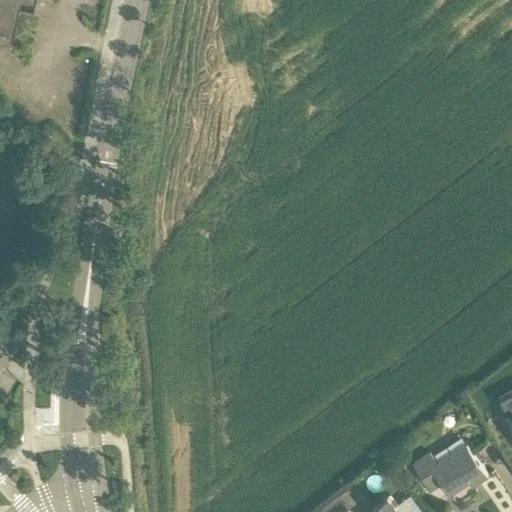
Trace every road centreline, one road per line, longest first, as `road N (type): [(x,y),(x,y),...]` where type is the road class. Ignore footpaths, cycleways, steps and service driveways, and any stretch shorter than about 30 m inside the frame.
road 1 (tertiary): [(99,205),(76,294),(66,400),(78,511)]
road 2 (tertiary): [(102,511),(88,356),(99,205)]
road 3 (tertiary): [(99,205),(140,0)]
